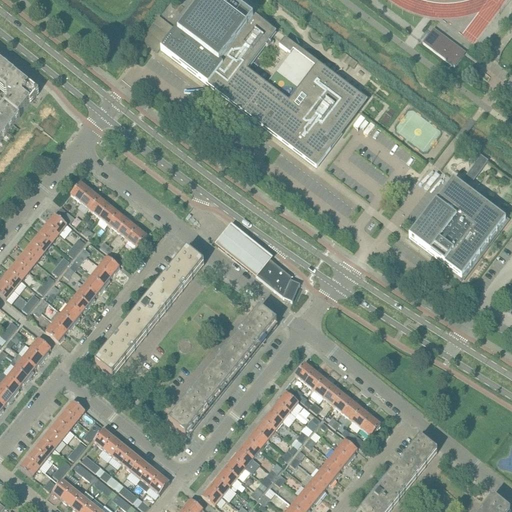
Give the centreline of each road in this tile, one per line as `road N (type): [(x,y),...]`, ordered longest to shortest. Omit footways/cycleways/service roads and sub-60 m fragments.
road 1 (tertiary): [(349,274),(112,101)]
road 2 (tertiary): [(102,113),(336,286)]
road 3 (tertiary): [(336,286),(511,395)]
road 4 (tertiary): [(511,378),(349,274)]
road 5 (residential): [(60,377),(179,228)]
road 6 (residential): [(185,474),(303,328)]
road 7 (residential): [(303,328),(179,228)]
road 8 (residential): [(185,474),(60,377)]
road 9 (tertiary): [(112,101),(0,10)]
road 10 (residential): [(413,416),(303,328)]
road 11 (residential): [(179,228),(76,145)]
road 12 (tertiary): [(0,31),(102,113)]
road 13 (residential): [(511,497),(413,416)]
road 14 (residential): [(0,241),(76,145)]
road 15 (residential): [(336,511),(413,416)]
